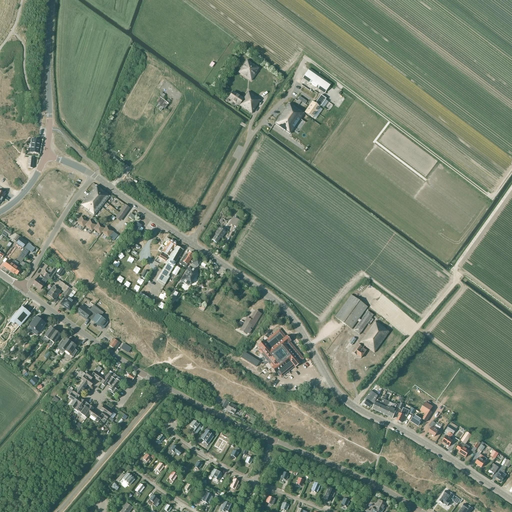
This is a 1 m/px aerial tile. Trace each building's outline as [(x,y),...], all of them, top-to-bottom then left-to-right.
[(258,72),(257,71),(260,68),(247,59),(239,72),(252,81),(258,72)] [(310,68),(303,78),(325,94),(331,84),(332,83),(310,68)] [(249,91),(245,98),(234,91),(229,98),(252,113),(261,101),(257,98),(258,97),(249,91)] [(321,95),(316,102),(321,106),(326,98),(321,95)] [(160,97),(156,103),(164,109),(169,104),(160,97)] [(321,107),(312,101),(305,112),(313,118),(321,107)] [(289,103),(275,123),(291,134),(294,130),(301,120),(305,113),(295,105),(294,107),(289,103)] [(32,140),(31,145),(31,152),(39,153),(40,140),(32,140)] [(25,168),(27,168),(33,169),(34,158),(29,158),(28,166),(25,166),(25,168)] [(85,207),(84,208),(94,216),(109,197),(96,186),(81,205),(85,207)] [(77,222),(84,228),(85,226),(88,222),(82,216),(77,222)] [(88,222),(85,226),(92,231),(93,229),(98,223),(96,222),(94,224),(90,220),(88,222)] [(136,222),(131,229),(137,233),(141,226),(136,222)] [(98,223),(93,229),(100,235),(101,233),(106,227),(104,225),(102,227),(98,223)] [(113,232),(106,227),(101,233),(108,238),(113,232)] [(216,234),(212,240),(217,243),(221,237),(221,238),(225,232),(219,228),(216,234)] [(21,238),(17,244),(22,248),(27,242),(21,238)] [(166,264),(156,281),(164,286),(169,277),(168,276),(183,250),(177,246),(176,246),(177,244),(176,244),(176,243),(172,240),(171,241),(170,240),(167,238),(165,241),(168,243),(162,252),(169,256),(168,258),(161,254),(159,258),(165,262),(164,263),(166,264)] [(35,249),(28,244),(25,248),(29,251),(32,253),(35,249)] [(28,253),(29,251),(25,248),(25,247),(17,260),(21,263),(28,253)] [(182,259),(180,264),(185,267),(187,265),(194,255),(190,253),(187,256),(185,255),(182,259)] [(196,257),(192,264),(191,266),(196,269),(197,267),(201,260),(196,257)] [(9,270),(15,262),(15,261),(14,260),(13,261),(11,263),(8,261),(3,267),(9,270)] [(18,263),(15,261),(15,262),(9,270),(14,274),(15,273),(17,275),(21,270),(16,267),(18,263)] [(195,270),(196,269),(191,266),(181,281),(188,286),(197,272),(195,270)] [(55,268),(49,275),(52,277),(58,270),(55,268)] [(45,277),(40,283),(36,279),(33,284),(41,290),(44,285),(48,280),(50,281),(52,277),(49,275),(47,273),(45,277)] [(59,288),(65,292),(69,287),(62,282),(58,287),(56,289),(54,287),(52,289),(52,288),(50,291),(48,295),(54,299),(57,296),(59,294),(59,293),(60,291),(57,289),(59,288)] [(66,298),(61,304),(70,311),(75,302),(71,299),(76,292),(69,287),(65,293),(65,292),(63,295),(66,298)] [(175,290),(171,295),(177,299),(180,293),(175,290)] [(357,321),(359,323),(361,320),(359,319),(368,307),(351,295),(335,317),(352,329),(357,321)] [(12,320),(8,325),(13,320),(19,326),(13,333),(14,333),(20,326),(29,315),(35,308),(35,307),(29,314),(22,309),(28,302),(28,301),(22,308),(12,320)] [(107,323),(105,321),(100,317),(103,313),(93,305),(90,310),(88,308),(87,310),(81,306),(76,312),(86,320),(91,313),(92,314),(89,317),(90,318),(89,318),(103,329),(107,323)] [(241,321),(237,326),(241,328),(239,331),(247,335),(248,333),(249,334),(251,330),(250,329),(252,326),(253,327),(261,314),(256,311),(248,324),(245,322),(245,323),(241,321)] [(367,311),(361,320),(359,323),(353,331),(359,335),(363,330),(366,332),(370,326),(370,325),(373,320),(371,319),(374,315),(367,311)] [(31,326),(28,330),(36,335),(39,332),(45,324),(36,318),(30,326),(31,326)] [(356,356),(357,355),(361,358),(365,353),(366,351),(363,348),(365,346),(374,353),(389,332),(385,330),(386,328),(375,321),(360,343),(361,344),(360,344),(361,345),(361,346),(358,344),(352,353),(356,356)] [(50,328),(45,336),(49,340),(55,332),(50,328)] [(263,341),(257,346),(258,346),(260,349),(258,351),(272,368),(271,368),(275,374),(275,373),(276,373),(281,378),(294,367),(295,368),(301,364),(300,363),(299,363),(304,359),(290,342),(290,341),(291,342),(291,341),(286,336),(286,337),(281,332),(280,330),(264,343),(263,342),(263,341)] [(60,335),(55,332),(49,340),(54,343),(60,335)] [(114,339),(109,345),(116,350),(120,343),(114,339)] [(66,340),(64,343),(63,342),(59,349),(63,353),(63,354),(71,343),(66,340)] [(76,346),(71,343),(63,354),(65,351),(70,354),(69,355),(72,357),(77,352),(73,349),(76,346)] [(124,344),(121,349),(128,353),(131,348),(124,344)] [(101,382),(104,378),(98,374),(102,369),(98,366),(95,371),(92,375),(94,376),(101,382)] [(107,383),(109,384),(113,379),(115,375),(109,371),(104,378),(101,382),(100,383),(105,386),(107,383)] [(91,380),(94,376),(92,375),(87,372),(84,376),(84,375),(81,379),(83,381),(87,384),(90,387),(93,382),(91,380)] [(115,389),(121,380),(115,375),(113,379),(109,384),(111,386),(109,389),(112,391),(111,393),(115,395),(118,391),(115,389)] [(34,377),(29,382),(33,386),(38,381),(34,377)] [(75,389),(73,391),(79,396),(81,394),(80,394),(87,384),(83,381),(76,390),(75,389)] [(70,405),(74,409),(81,400),(78,398),(79,396),(73,391),(70,389),(68,391),(71,393),(68,397),(73,401),(70,405)] [(367,400),(364,404),(370,408),(374,403),(375,402),(378,395),(371,391),(369,394),(369,395),(368,397),(367,396),(365,399),(367,400)] [(59,400),(54,397),(50,402),(55,405),(59,400)] [(77,416),(78,417),(85,407),(83,405),(85,402),(81,399),(81,400),(74,409),(73,412),(78,415),(77,416)] [(383,399),(381,402),(381,403),(382,403),(378,412),(383,414),(389,402),(383,399)] [(381,403),(381,402),(378,401),(377,402),(376,402),(372,409),(378,412),(382,403),(381,403)] [(383,414),(388,416),(389,413),(390,413),(394,404),(389,402),(383,414)] [(422,419),(426,422),(432,413),(430,411),(433,407),(426,402),(420,411),(425,415),(422,419)] [(230,403),(226,410),(234,414),(238,407),(230,403)] [(395,404),(394,404),(390,413),(389,413),(388,416),(393,419),(399,404),(396,403),(395,404)] [(87,408),(85,407),(78,417),(80,418),(85,421),(87,418),(89,414),(92,410),(94,408),(89,405),(87,408)] [(100,410),(103,412),(102,414),(107,418),(110,420),(113,422),(114,420),(113,419),(116,415),(113,412),(103,405),(100,410)] [(92,410),(89,414),(96,419),(95,421),(97,422),(98,422),(100,420),(104,423),(107,418),(102,414),(100,416),(92,410)] [(408,412),(403,410),(402,411),(401,411),(400,413),(399,413),(396,420),(399,421),(399,422),(400,423),(401,422),(402,423),(405,416),(406,417),(408,412)] [(415,415),(411,421),(418,426),(423,420),(415,415)] [(193,427),(191,430),(196,434),(201,428),(200,428),(201,426),(194,420),(190,425),(193,427)] [(431,428),(428,433),(435,437),(440,429),(442,426),(437,423),(437,424),(432,421),(429,426),(431,428)] [(452,423),(447,430),(454,434),(458,427),(452,423)] [(206,430),(201,438),(204,440),(203,441),(208,445),(214,436),(211,434),(211,433),(206,430)] [(446,436),(442,442),(450,446),(453,441),(451,439),(453,435),(449,432),(446,436)] [(459,444),(457,449),(460,451),(459,453),(466,457),(469,452),(467,450),(470,447),(466,444),(472,435),(467,432),(461,441),(463,443),(461,446),(459,444)] [(160,434),(156,439),(161,443),(165,438),(160,434)] [(219,438),(214,446),(222,451),(227,443),(219,438)] [(173,445),(170,450),(179,456),(182,451),(173,445)] [(233,450),(230,455),(236,458),(239,453),(240,449),(237,447),(235,451),(233,450)] [(493,451),(489,456),(494,459),(498,454),(493,451)] [(146,454),(142,459),(147,463),(151,458),(146,454)] [(481,455),(475,463),(482,468),(485,462),(487,459),(484,457),(481,455)] [(247,457),(244,462),(245,462),(250,465),(253,459),(251,459),(252,457),(249,456),(249,458),(247,457)] [(197,462),(194,467),(199,470),(202,465),(197,462)] [(165,467),(160,463),(155,469),(160,473),(164,467),(165,467)] [(499,467),(494,464),(489,470),(494,474),(499,467)] [(214,469),(210,476),(218,481),(219,480),(221,476),(222,474),(214,469)] [(502,471),(501,471),(500,471),(496,477),(502,481),(507,475),(504,473),(505,472),(503,470),(502,471)] [(173,472),(168,478),(173,482),(178,475),(173,472)] [(134,481),(132,479),(126,474),(121,480),(128,487),(134,481)] [(239,481),(233,478),(230,487),(235,490),(239,481)] [(298,478),(296,484),(302,486),(304,481),(298,478)] [(315,482),(314,485),(311,490),(317,493),(321,485),(315,482)] [(140,484),(135,490),(140,494),(145,488),(140,484)] [(187,484),(184,489),(189,492),(192,487),(187,484)] [(324,496),(323,498),(331,501),(332,500),(335,494),(336,491),(328,487),(327,489),(328,490),(325,497),(324,496)] [(444,495),(439,501),(443,504),(443,503),(447,506),(450,502),(451,499),(453,500),(453,501),(457,505),(461,500),(456,497),(455,497),(454,496),(454,495),(450,493),(446,490),(443,494),(444,495)] [(203,491),(199,499),(209,504),(213,496),(203,491)] [(153,505),(157,507),(160,502),(157,499),(156,497),(153,495),(149,500),(154,503),(153,505)] [(268,496),(266,502),(271,504),(273,505),(275,499),(274,499),(268,496)] [(344,498),(341,504),(347,507),(350,501),(344,498)] [(381,511),(386,504),(379,500),(377,504),(376,504),(374,508),(373,507),(371,511),(368,510),(367,511),(381,511)] [(224,502),(221,508),(226,510),(225,511),(227,511),(230,511),(233,506),(224,502)] [(283,502),(281,508),(286,511),(289,505),(283,502)] [(123,508),(120,511),(129,511),(133,508),(126,503),(123,508)]
